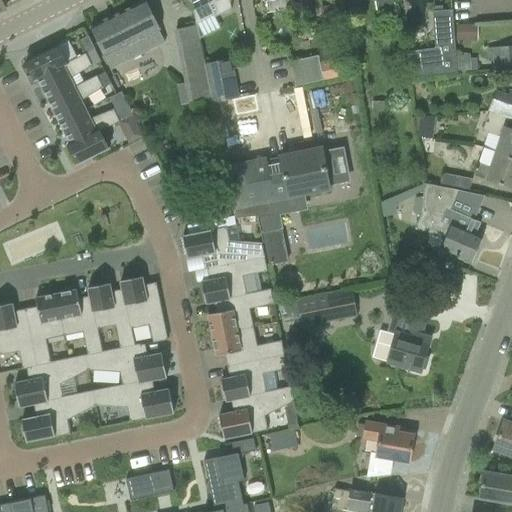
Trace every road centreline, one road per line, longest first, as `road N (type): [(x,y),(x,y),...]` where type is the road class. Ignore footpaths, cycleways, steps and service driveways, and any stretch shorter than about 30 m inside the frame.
road 1 (residential): [(2,463),(193,428),(198,417),(168,263),(134,184),(118,172),(42,198)]
road 2 (residential): [(441,511),(511,296)]
